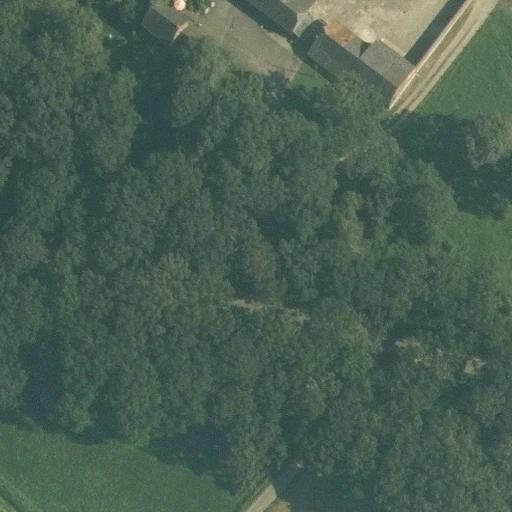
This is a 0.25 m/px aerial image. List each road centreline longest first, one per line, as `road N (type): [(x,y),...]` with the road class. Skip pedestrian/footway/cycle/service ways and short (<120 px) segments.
road 1 (tertiary): [(0,241),(388,346)]
road 2 (residential): [(388,346),(367,390),(255,511)]
road 3 (tertiary): [(388,346),(511,380)]
